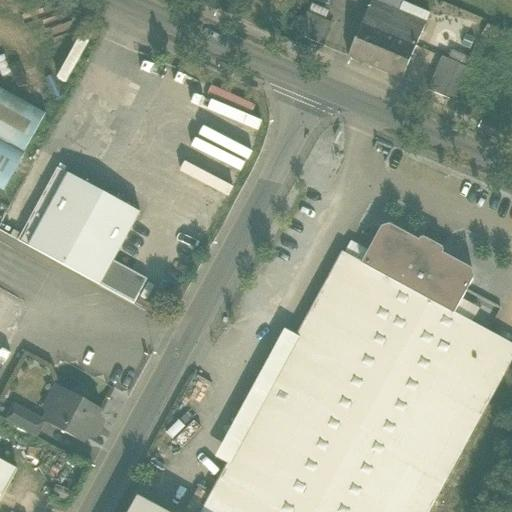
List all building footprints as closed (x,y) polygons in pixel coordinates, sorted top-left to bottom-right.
[(378,0),(372,0),(368,11),(384,17),(389,4),(378,0)] [(378,31),(384,17),(368,11),(362,25),(378,31)] [(298,36),(322,46),(331,24),(307,13),(298,36)] [(410,13),(407,21),(405,26),(421,33),(426,20),(410,13)] [(415,47),(421,33),(405,26),(407,21),(396,16),(393,21),(387,35),(415,47)] [(378,31),(387,35),(393,21),(384,17),(378,31)] [(348,57),(402,79),(415,47),(387,35),(378,31),(362,25),(361,24),(348,57)] [(427,90),(450,100),(465,67),(441,57),(427,90)] [(0,88),(0,139),(24,153),(45,114),(0,88)] [(25,153),(24,153),(0,139),(0,189),(3,191),(25,153)] [(17,242),(100,286),(113,261),(139,214),(57,169),(17,242)] [(381,228),(361,264),(454,314),(474,278),(471,270),(442,254),(440,252),(433,254),(423,249),(421,242),(419,241),(389,225),(381,228)] [(420,238),(419,241),(421,242),(423,249),(433,254),(440,252),(442,254),(443,252),(442,248),(424,238),(420,238)] [(429,511),(511,359),(511,345),(454,314),(361,264),(342,253),(301,330),(228,464),(201,511),(429,511)] [(146,280),(113,261),(100,286),(133,304),(146,280)] [(228,464),(301,330),(288,322),(215,457),(228,464)] [(45,422),(49,424),(67,392),(55,385),(37,417),(45,422)] [(49,425),(82,443),(100,410),(67,392),(49,424),(49,425)] [(5,420),(37,438),(45,422),(37,417),(14,404),(5,420)] [(0,502),(17,471),(0,461),(0,502)] [(128,511),(165,511),(137,496),(128,511)]
